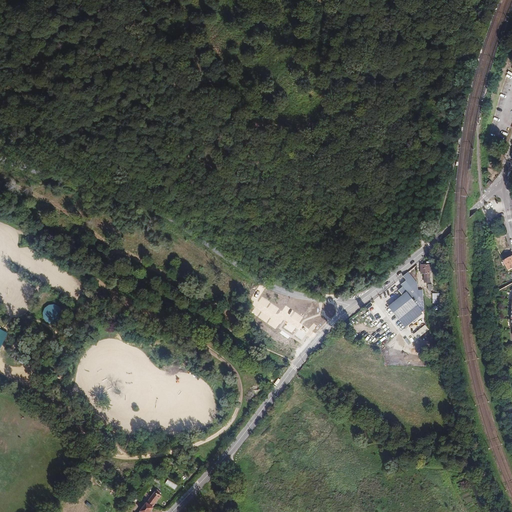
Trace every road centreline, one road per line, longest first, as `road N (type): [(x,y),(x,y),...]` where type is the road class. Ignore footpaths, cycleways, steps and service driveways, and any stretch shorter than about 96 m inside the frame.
road 1 (track): [(94,296),(125,301),(231,367),(240,397),(227,426),(165,454),(100,451),(21,379),(46,345)]
road 2 (track): [(416,240),(223,211),(0,115)]
road 3 (tertiary): [(351,308),(263,282),(144,203),(0,160)]
road 4 (track): [(294,366),(246,306),(55,195),(0,172)]
road 5 (tertiary): [(174,511),(351,308)]
road 6 (tertiary): [(351,308),(499,185),(508,187)]
